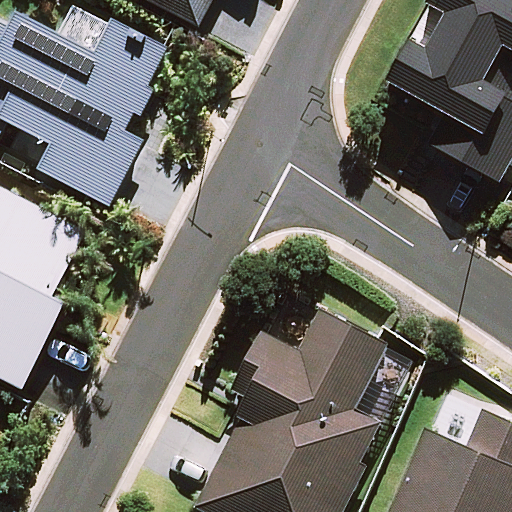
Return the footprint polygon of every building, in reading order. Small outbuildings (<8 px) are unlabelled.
[(149,0),(204,28),(219,0),(149,0)] [(14,25),(0,18),(0,139),(9,120),(56,143),(43,170),(114,204),(144,141),(129,134),(170,49),(78,5),(65,31),(22,9),(14,25)] [(89,231),(0,185),(0,374),(24,387),(68,301),(56,295),(89,231)] [(303,352),(263,333),(236,391),(252,398),(200,508),(207,511),(340,511),(383,422),(355,409),(386,343),(322,313),(303,352)] [(511,511),(511,422),(484,410),(468,448),(429,430),(392,511),(511,511)]
